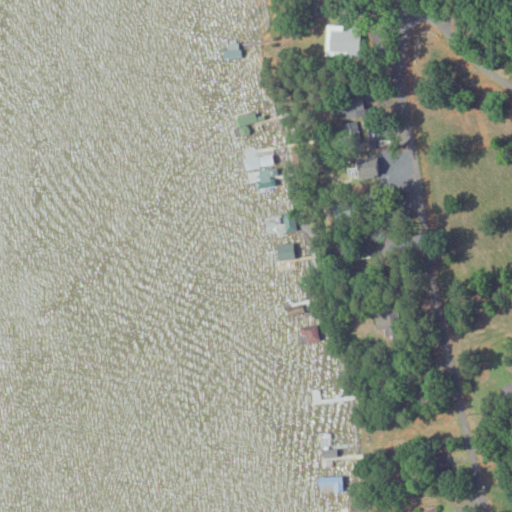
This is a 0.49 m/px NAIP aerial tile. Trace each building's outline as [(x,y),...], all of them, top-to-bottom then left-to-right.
[(327,57),(362,57),(362,26),(347,26),(347,25),(328,25),(327,57)] [(275,166),(274,155),(246,158),(248,169),(275,166)] [(273,178),(280,175),(277,166),(259,172),(265,188),(275,185),(273,178)] [(287,231),(298,229),(294,211),(284,213),(287,231)] [(281,260),(297,259),(296,243),(280,244),(281,260)] [(308,343),(321,340),(318,324),(304,327),(308,343)] [(336,486),(336,492),(343,492),(343,476),(321,477),(321,486),(336,486)]
